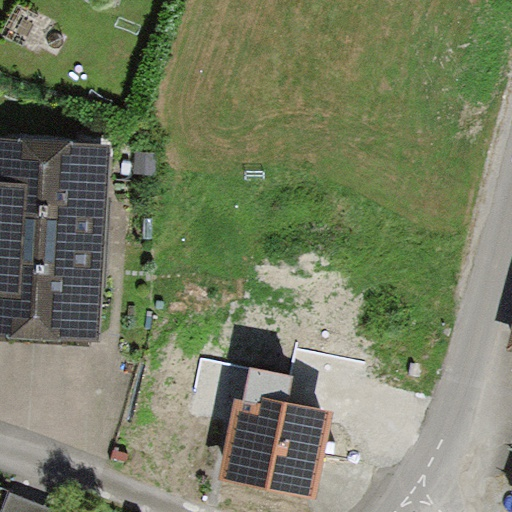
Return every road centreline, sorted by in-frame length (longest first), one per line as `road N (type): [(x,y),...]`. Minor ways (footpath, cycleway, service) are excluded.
road 1 (residential): [(394,511),(421,486),(452,424),(511,158)]
road 2 (residential): [(137,511),(0,464)]
